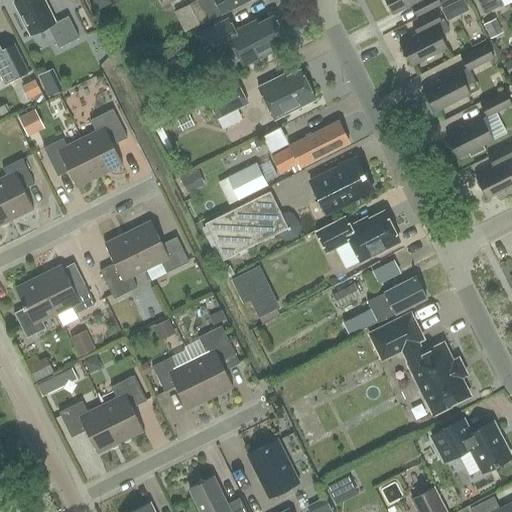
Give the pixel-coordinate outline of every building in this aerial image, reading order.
[(80,38),(69,16),(56,23),(44,0),(20,0),(15,3),(31,35),(48,27),(59,48),(80,38)] [(107,0),(100,0),(93,3),(98,12),(110,6),(107,0)] [(200,0),(191,5),(201,24),(250,0),(200,0)] [(417,16),(441,3),(439,0),(385,0),(393,14),(411,5),(417,16)] [(447,22),(470,11),(464,0),(460,0),(441,9),(447,22)] [(501,0),(477,0),(485,14),(504,4),(501,0)] [(400,44),(411,66),(447,47),(441,35),(450,31),(444,20),(442,21),(437,12),(413,24),(418,35),(400,44)] [(244,67),(288,44),(274,16),(251,27),(250,24),(235,31),(229,19),(200,33),(211,55),(232,44),(244,67)] [(495,19),(483,25),(490,39),(502,33),(495,19)] [(494,57),(486,43),(461,56),(468,71),(494,57)] [(0,72),(6,84),(29,73),(15,44),(2,50),(0,46),(0,72)] [(274,120),(315,99),(301,70),(277,81),(276,79),(258,87),(274,120)] [(434,112),(471,93),(460,72),(424,90),(434,112)] [(215,119),(248,104),(236,80),(204,96),(215,119)] [(486,117),(511,104),(504,91),(479,104),(486,117)] [(82,139),(100,176),(123,164),(114,145),(128,138),(114,109),(91,120),(96,131),(82,139)] [(27,134),(43,126),(36,110),(19,118),(27,134)] [(458,158),(494,139),(483,118),(447,136),(458,158)] [(300,167),(348,143),(338,123),(290,146),(292,149),(274,158),(281,172),(298,163),(300,167)] [(266,132),(273,149),(291,142),(284,125),(266,132)] [(100,176),(82,139),(67,146),(64,138),(44,148),(58,176),(69,171),(77,187),(100,176)] [(511,158),(511,157),(511,156),(511,145),(488,157),(494,168),(476,177),(487,199),(511,185),(511,158)] [(0,197),(11,220),(34,209),(24,189),(35,184),(23,159),(3,168),(7,176),(0,179),(0,197)] [(309,183),(325,214),(373,189),(358,159),(309,183)] [(277,177),(269,161),(258,167),(256,163),(207,188),(218,210),(267,185),(266,182),(277,177)] [(201,188),(194,174),(182,180),(189,194),(201,188)] [(223,261),(288,229),(270,193),(205,224),(223,261)] [(0,225),(11,220),(0,197),(0,225)] [(346,216),(317,231),(328,251),(351,239),(361,260),(400,239),(385,211),(361,224),(360,222),(351,227),(346,216)] [(161,262),(167,273),(190,262),(177,237),(163,244),(151,221),(128,232),(147,269),(161,262)] [(132,277),(147,269),(128,232),(105,244),(115,263),(100,270),(115,299),(138,288),(132,277)] [(76,314),(95,304),(84,283),(74,288),(62,265),(39,276),(57,314),(72,306),(76,314)] [(43,321),(57,314),(39,276),(16,288),(24,305),(23,306),(24,308),(15,313),(27,338),(47,328),(43,321)] [(378,323),(426,299),(415,277),(367,301),(378,323)] [(333,295),(339,307),(361,295),(355,284),(333,295)] [(281,309),(271,289),(250,299),(259,319),(260,319),(263,324),(280,315),(277,310),(281,309)] [(423,354),(417,341),(423,337),(411,313),(372,333),(383,357),(403,347),(410,359),(407,361),(417,381),(419,380),(427,396),(424,397),(433,415),(451,406),(450,404),(468,395),(459,376),(465,373),(459,360),(454,362),(444,343),(423,354)] [(210,398),(234,387),(225,370),(240,363),(222,326),(199,338),(207,354),(192,361),(210,398)] [(96,350),(86,330),(71,338),(80,357),(96,350)] [(35,383),(54,374),(46,358),(38,362),(36,357),(25,362),(35,383)] [(210,398),(192,361),(178,368),(172,357),(153,366),(165,392),(176,386),(187,409),(210,398)] [(97,370),(99,364),(96,358),(86,362),(90,373),(97,370)] [(63,387),(57,375),(44,382),(50,394),(63,387)] [(121,442),(144,431),(133,408),(147,400),(134,375),(112,387),(117,398),(102,405),(121,442)] [(121,442),(102,405),(88,412),(83,401),(60,412),(72,437),(86,430),(98,453),(121,442)] [(484,472),(511,458),(492,422),(470,434),(463,420),(433,435),(446,460),(471,447),(484,472)] [(298,482),(277,440),(248,454),(269,497),(298,482)] [(356,490),(349,476),(328,487),(335,501),(356,490)] [(214,477),(205,481),(200,479),(198,484),(190,488),(201,511),(247,511),(241,499),(228,506),(214,477)] [(447,511),(434,487),(411,499),(417,511),(447,511)] [(511,511),(511,503),(500,509),(494,497),(471,509),(472,511),(511,511)] [(154,511),(150,503),(131,511),(154,511)]
